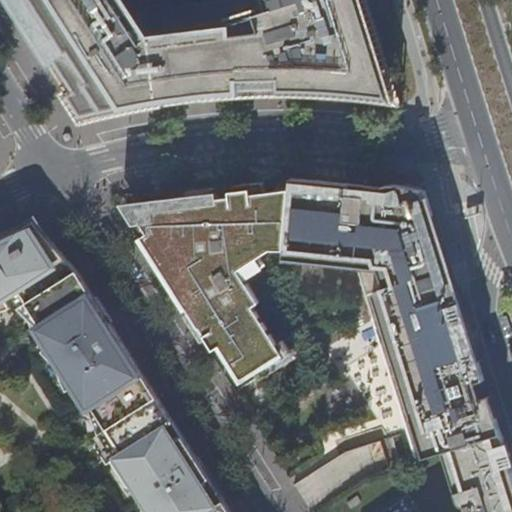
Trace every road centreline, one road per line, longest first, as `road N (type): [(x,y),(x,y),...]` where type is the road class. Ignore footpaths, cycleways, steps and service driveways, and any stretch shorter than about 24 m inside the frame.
road 1 (residential): [(50,165),(223,137),(296,134),(432,134),(489,148)]
road 2 (residential): [(268,511),(50,165)]
road 3 (primary): [(438,0),(489,148)]
